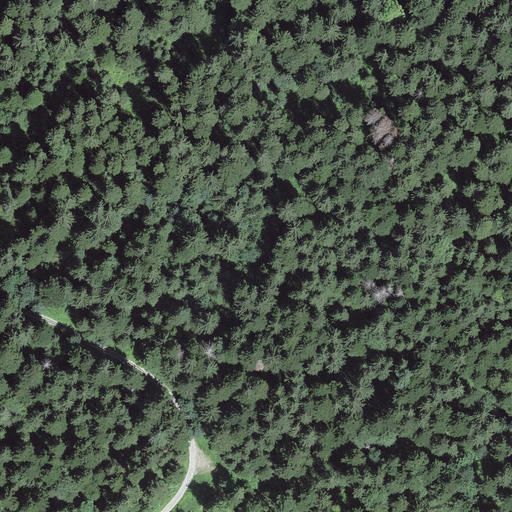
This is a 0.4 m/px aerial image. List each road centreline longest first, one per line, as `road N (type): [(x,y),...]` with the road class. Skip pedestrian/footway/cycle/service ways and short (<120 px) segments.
road 1 (track): [(27,312),(263,310),(406,357),(511,410)]
road 2 (track): [(0,306),(113,354),(179,407),(193,442),(192,475),(166,511)]
